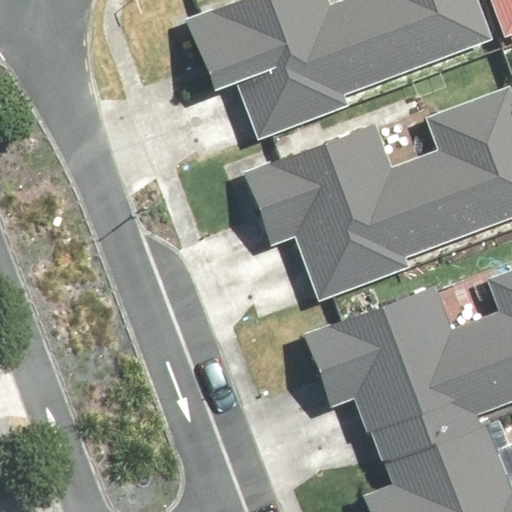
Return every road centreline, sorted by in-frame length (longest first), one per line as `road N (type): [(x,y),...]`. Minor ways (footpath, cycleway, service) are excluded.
road 1 (residential): [(67,0),(246,511)]
road 2 (residential): [(107,511),(0,224)]
